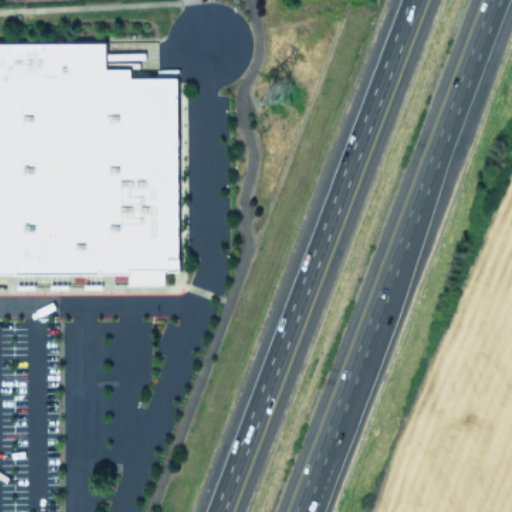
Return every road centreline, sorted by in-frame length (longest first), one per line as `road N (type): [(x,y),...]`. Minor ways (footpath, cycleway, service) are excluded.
road 1 (motorway): [(412,0),(217,511)]
road 2 (motorway): [(358,355),(494,0)]
road 3 (motorway): [(298,511),(358,355)]
road 4 (motorway): [(311,511),(358,355)]
